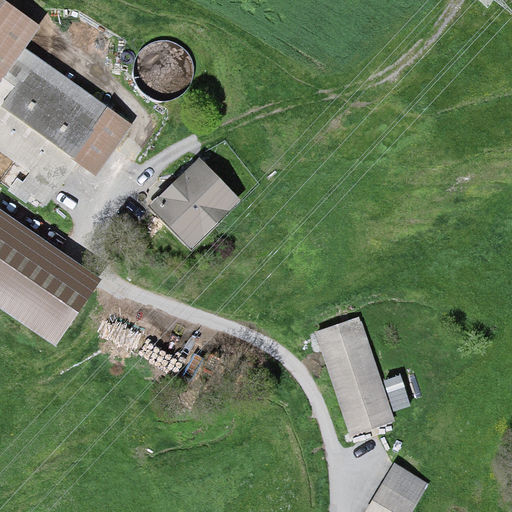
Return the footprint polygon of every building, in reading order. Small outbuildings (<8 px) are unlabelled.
[(1,0),(0,0),(0,146),(59,188),(113,109),(28,49),(36,25),(1,0)] [(202,157),(146,210),(187,254),(243,201),(202,157)] [(0,224),(0,307),(56,346),(93,286),(0,224)] [(361,320),(317,334),(349,436),(393,423),(361,320)] [(397,464),(367,511),(411,511),(429,483),(397,464)]
